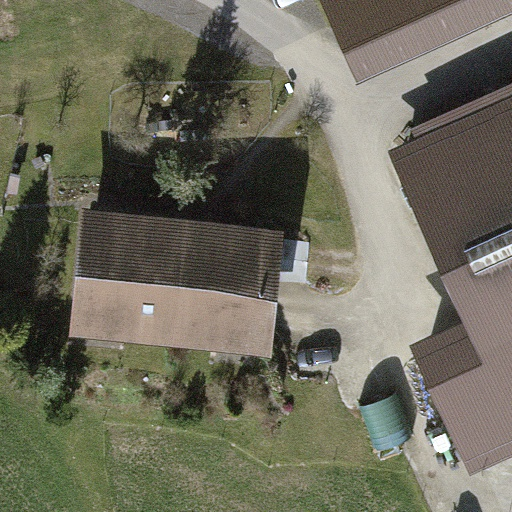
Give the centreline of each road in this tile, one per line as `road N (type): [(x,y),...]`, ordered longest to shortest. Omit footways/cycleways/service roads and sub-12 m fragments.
road 1 (track): [(462,511),(387,332),(404,255),(348,120),(303,48),(223,0)]
road 2 (track): [(348,120),(511,41)]
